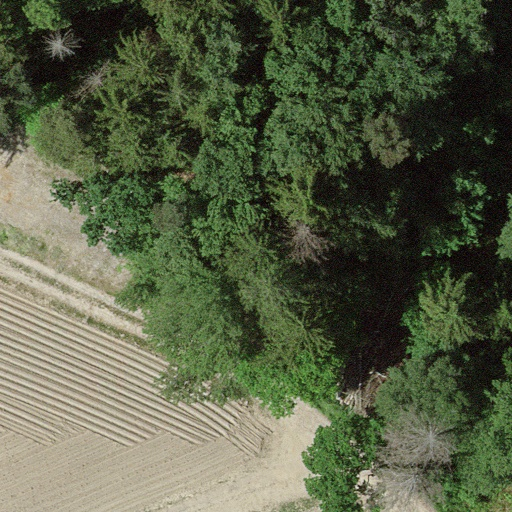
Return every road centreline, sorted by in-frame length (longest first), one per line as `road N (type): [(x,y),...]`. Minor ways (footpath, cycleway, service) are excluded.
road 1 (track): [(405,511),(322,426),(243,369),(0,260)]
road 2 (track): [(345,448),(198,511)]
